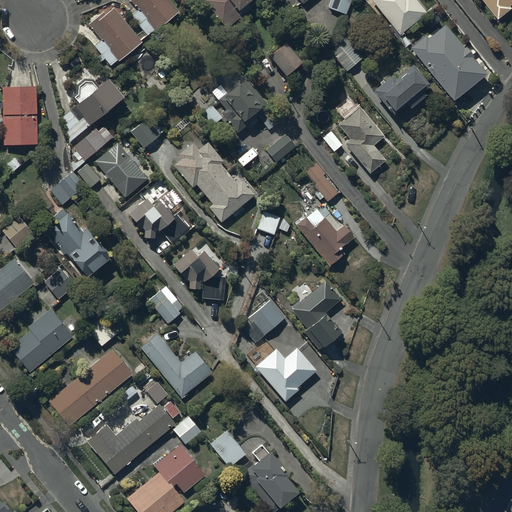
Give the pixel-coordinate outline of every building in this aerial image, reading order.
[(179,8),(172,0),(133,0),(139,7),(130,14),(147,34),(179,8)] [(206,0),(227,26),(260,0),(206,0)] [(330,0),(329,6),(346,12),(350,0),(330,0)] [(374,0),(400,32),(426,10),(417,0),(374,0)] [(511,0),(486,0),(499,16),(511,5),(511,2),(511,1),(511,0)] [(142,39),(114,4),(106,11),(103,8),(89,20),(102,36),(94,43),(101,52),(98,55),(101,60),(105,57),(111,64),(142,39)] [(425,32),(410,45),(454,95),(485,69),(471,53),(474,51),(467,43),(465,45),(445,22),(429,36),(425,32)] [(328,44),(346,68),(364,54),(346,31),(328,44)] [(288,41),(270,56),(285,75),(304,60),(288,41)] [(392,71),(373,86),(393,110),(407,99),(410,103),(426,89),(423,86),(431,80),(414,60),(396,75),(392,71)] [(225,107),(222,109),(238,130),(268,107),(242,74),(237,77),(226,64),(214,73),(226,89),(217,96),(225,107)] [(125,91),(109,72),(108,72),(96,82),(92,77),(85,77),(79,82),(78,90),(75,93),(79,99),(63,112),(70,140),(91,122),(90,120),(125,91)] [(36,82),(2,83),(4,142),(37,141),(36,82)] [(223,115),(212,102),(202,111),(213,124),(223,115)] [(349,135),(344,139),(369,170),(386,156),(373,142),(384,133),(359,103),(337,121),(349,135)] [(151,110),(130,129),(144,145),(165,126),(151,110)] [(113,134),(104,124),(98,129),(96,126),(74,144),(77,148),(73,151),(79,158),(82,156),(84,158),(113,134)] [(322,125),(318,129),(323,135),(322,135),(333,148),(342,141),(331,128),(327,131),(322,125)] [(295,144),(285,131),(266,145),(277,159),(295,144)] [(148,175),(118,139),(95,158),(106,171),(103,173),(106,177),(109,174),(125,194),(148,175)] [(182,154),(174,160),(193,184),(196,182),(212,201),(209,203),(222,219),(258,190),(245,175),(238,181),(222,160),(225,158),(209,139),(200,147),(194,139),(180,151),(182,154)] [(317,160),(305,169),(315,180),(313,182),(318,188),(314,191),(320,198),(324,194),(328,199),(338,190),(324,172),(326,171),(317,160)] [(100,176),(87,161),(77,169),(90,185),(100,176)] [(73,169),(50,187),(62,202),(85,184),(73,169)] [(148,193),(129,209),(142,224),(143,223),(145,225),(144,233),(151,231),(155,234),(155,227),(159,225),(172,241),(190,227),(176,210),(173,212),(158,194),(153,198),(148,193)] [(57,218),(47,227),(55,236),(53,238),(64,252),(66,250),(68,252),(70,251),(87,272),(112,252),(89,223),(83,228),(68,209),(67,210),(63,206),(54,214),(57,218)] [(317,206),(297,222),(330,261),(344,250),(341,246),(355,234),(345,222),(342,224),(330,210),(324,215),(317,206)] [(281,212),(264,208),(257,226),(275,232),(281,212)] [(19,213),(2,228),(17,245),(34,231),(19,213)] [(174,260),(186,275),(188,274),(189,276),(189,283),(203,283),(202,295),(224,296),(225,274),(213,274),(219,263),(202,245),(198,249),(192,243),(174,260)] [(369,257),(361,253),(353,272),(361,275),(369,257)] [(14,255),(0,266),(0,307),(34,279),(14,255)] [(60,263),(42,277),(59,297),(76,283),(60,263)] [(300,297),(291,304),(307,325),(304,328),(317,345),(340,326),(325,308),(340,297),(325,278),(310,290),(311,291),(301,299),(300,297)] [(165,283),(148,298),(169,321),(185,306),(165,283)] [(244,325),(255,340),(287,315),(272,296),(248,316),(251,320),(244,325)] [(30,368),(73,332),(50,305),(28,324),(30,327),(9,344),(30,368)] [(88,326),(102,344),(120,329),(106,311),(88,326)] [(157,330),(140,344),(181,395),(213,369),(196,348),(181,360),(157,330)] [(276,345),(255,363),(285,398),(299,386),(297,385),(317,367),(297,344),(285,355),(276,345)] [(112,346),(49,398),(69,422),(133,370),(112,346)] [(158,378),(146,388),(157,401),(169,391),(158,378)] [(176,420),(159,400),(140,418),(137,414),(116,432),(107,421),(87,438),(115,470),(176,420)] [(190,413),(173,426),(185,442),(202,428),(190,413)] [(247,451),(227,427),(210,441),(229,464),(247,451)] [(159,469),(127,495),(140,511),(168,511),(186,498),(172,481),(175,478),(184,489),(206,472),(181,440),(154,462),(159,469)] [(258,455),(253,459),(251,456),(237,467),(271,509),(281,501),(281,500),(299,485),(287,470),(290,467),(271,445),(268,447),(263,440),(253,448),(258,455)] [(3,505),(0,501),(0,511),(11,511),(5,504),(3,505)]
